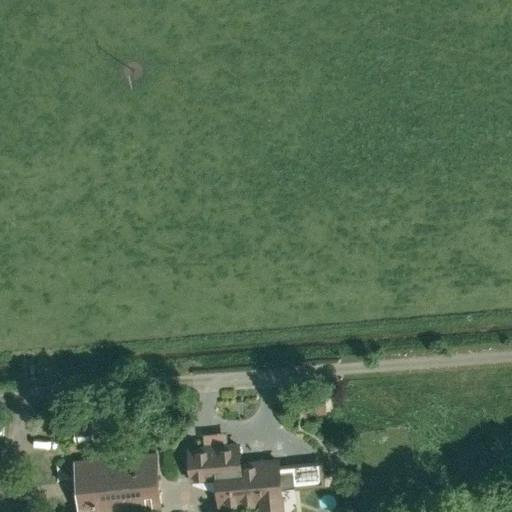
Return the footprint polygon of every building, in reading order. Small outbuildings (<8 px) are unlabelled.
[(117,388),(73,389),(74,416),(118,415),(117,388)] [(302,409),(304,418),(325,413),(323,404),(302,409)] [(195,471),(219,471),(222,495),(265,492),(266,503),(289,503),(286,476),(284,454),(284,447),(245,450),(244,430),(230,431),(229,419),(210,421),(210,436),(192,438),(195,471)] [(163,440),(78,447),(83,503),(86,503),(138,498),(168,496),(163,440)] [(328,473),(326,451),(284,454),(286,476),(328,473)] [(137,511),(138,498),(86,503),(83,511),(137,511)]
